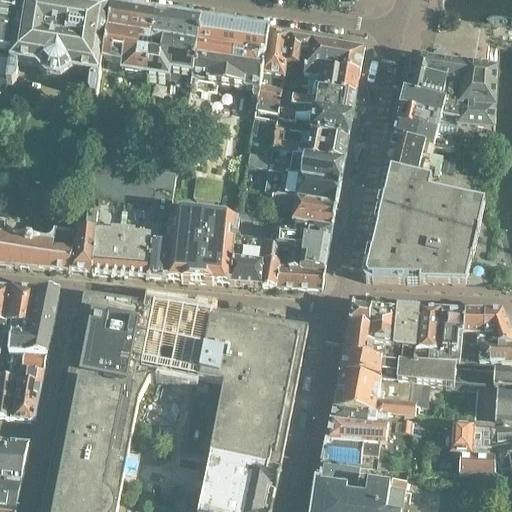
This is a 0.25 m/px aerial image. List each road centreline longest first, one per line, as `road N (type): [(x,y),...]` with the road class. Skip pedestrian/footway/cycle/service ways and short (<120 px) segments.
road 1 (residential): [(340,292),(393,31)]
road 2 (residential): [(135,296),(333,319)]
road 3 (residential): [(198,0),(393,31)]
road 4 (residential): [(299,511),(333,319)]
road 5 (residential): [(511,308),(340,292)]
